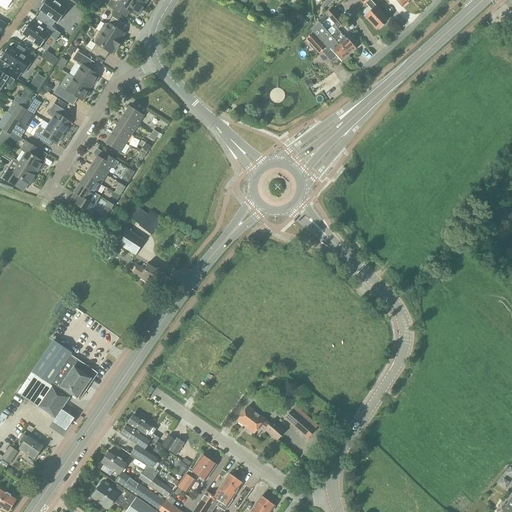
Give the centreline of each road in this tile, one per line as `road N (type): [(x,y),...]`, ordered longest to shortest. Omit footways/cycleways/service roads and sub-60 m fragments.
road 1 (secondary): [(31,511),(200,269),(260,205)]
road 2 (tertiary): [(333,504),(336,460),(406,339),(388,296),(295,203)]
road 3 (secondary): [(321,145),(483,0)]
road 4 (unclassified): [(333,504),(315,507),(157,393)]
road 5 (residential): [(44,196),(116,84),(159,62)]
road 6 (unclassified): [(261,169),(159,62)]
